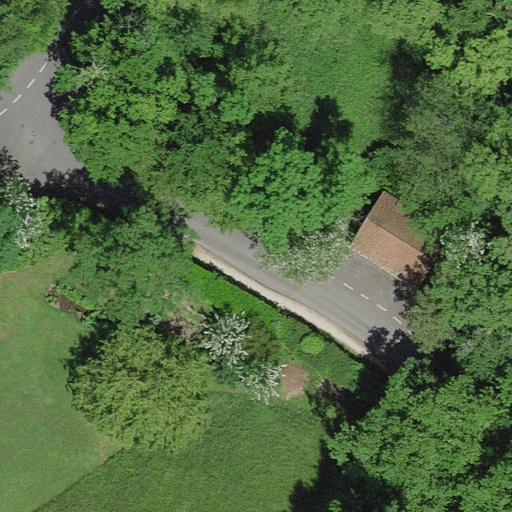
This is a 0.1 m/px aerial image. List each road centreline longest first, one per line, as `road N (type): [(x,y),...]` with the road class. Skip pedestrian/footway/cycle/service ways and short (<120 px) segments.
road 1 (residential): [(1,117),(339,301),(474,394),(511,397)]
road 2 (residential): [(80,0),(36,79),(1,117)]
